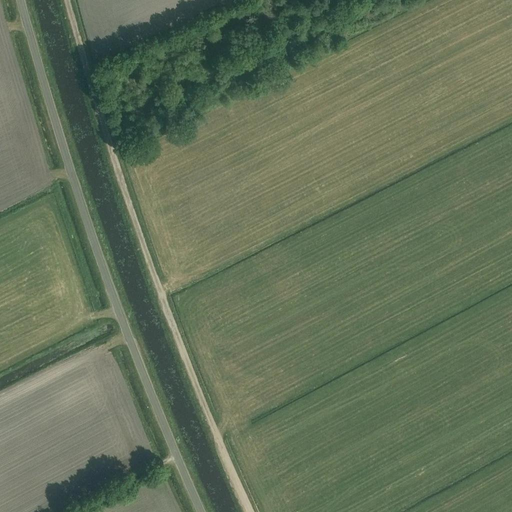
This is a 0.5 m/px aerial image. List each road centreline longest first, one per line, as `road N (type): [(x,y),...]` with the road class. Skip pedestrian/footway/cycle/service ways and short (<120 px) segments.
road 1 (unclassified): [(200,511),(113,298),(20,0)]
road 2 (track): [(247,511),(152,281),(97,119)]
road 3 (track): [(97,119),(65,0)]
